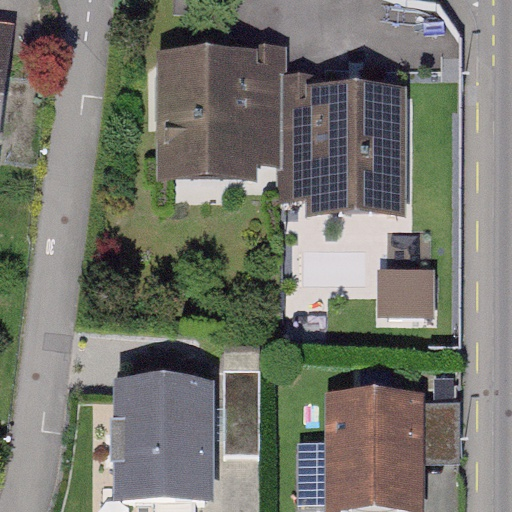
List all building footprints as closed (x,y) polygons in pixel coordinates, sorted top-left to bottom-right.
[(0,253),(18,41),(0,38),(0,253)] [(249,73),(170,73),(169,175),(248,176),(248,152),(284,152),(284,119),(284,83),(249,83),(249,73)] [(284,152),(284,187),(318,187),(318,212),(398,212),(398,109),(319,109),(319,119),(284,119),(284,152)] [(434,271),(378,271),(378,320),(434,320),(434,271)] [(261,373),(225,372),(224,458),(260,459),(261,373)] [(202,508),(204,379),(109,378),(107,507),(202,508)] [(418,511),(421,392),(325,390),(323,511),(418,511)] [(458,467),(459,405),(426,404),(425,466),(458,467)]
